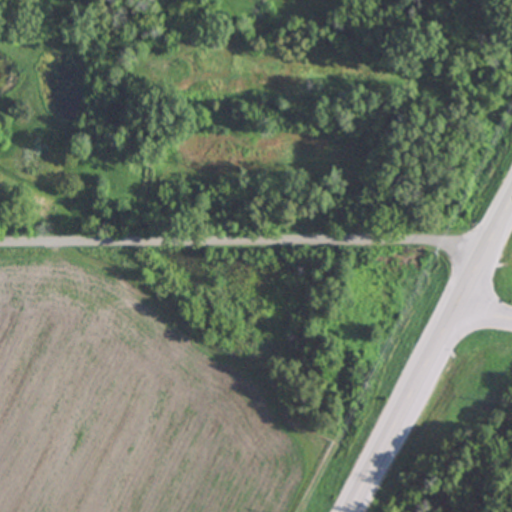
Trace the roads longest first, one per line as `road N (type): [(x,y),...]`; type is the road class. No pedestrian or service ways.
road 1 (residential): [(0,253),(492,250)]
road 2 (primary): [(511,213),(355,511)]
